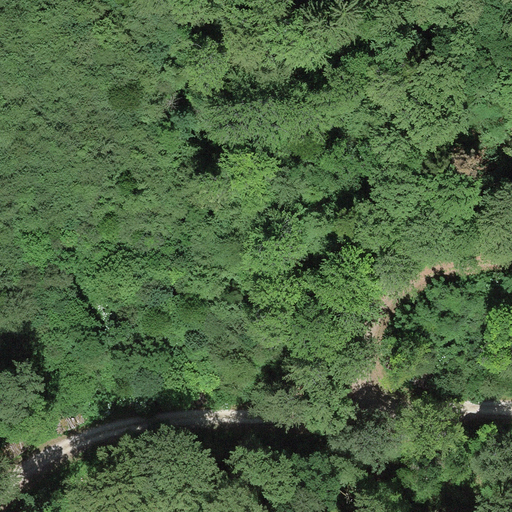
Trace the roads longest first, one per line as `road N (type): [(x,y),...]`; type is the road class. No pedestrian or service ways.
road 1 (track): [(0,500),(62,444),(98,430),(177,418),(361,417)]
road 2 (track): [(361,417),(367,342),(379,317),(441,274),(511,263)]
road 3 (track): [(361,417),(511,419)]
